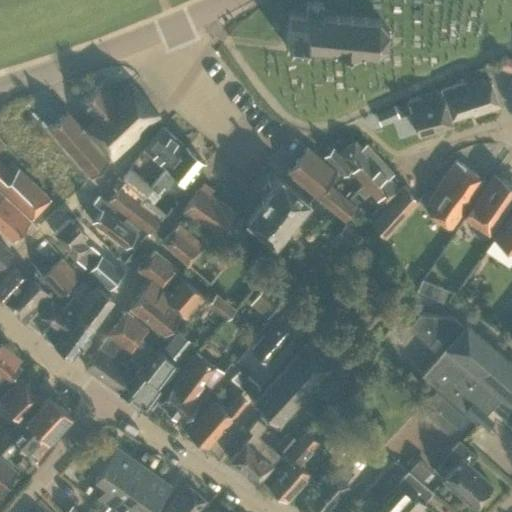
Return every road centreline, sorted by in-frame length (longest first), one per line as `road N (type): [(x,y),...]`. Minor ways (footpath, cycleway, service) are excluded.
road 1 (residential): [(0,274),(194,86)]
road 2 (unclassified): [(272,511),(102,401)]
road 3 (tertiary): [(0,87),(172,24)]
road 4 (residential): [(14,511),(102,401)]
road 5 (unclassified): [(102,401),(0,316)]
